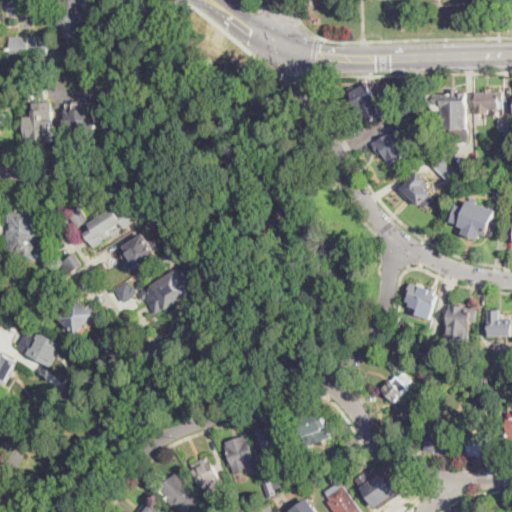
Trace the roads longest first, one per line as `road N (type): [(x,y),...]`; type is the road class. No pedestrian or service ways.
road 1 (residential): [(511,476),(462,482),(397,457),(242,288),(195,205),(165,180),(0,174)]
road 2 (residential): [(93,511),(164,437),(300,387),(352,356),(384,312),(403,242)]
road 3 (residential): [(511,278),(449,265),(385,225),(286,54)]
road 4 (residential): [(0,473),(50,401),(129,355),(203,334),(242,288)]
road 5 (secondary): [(439,54),(286,54)]
